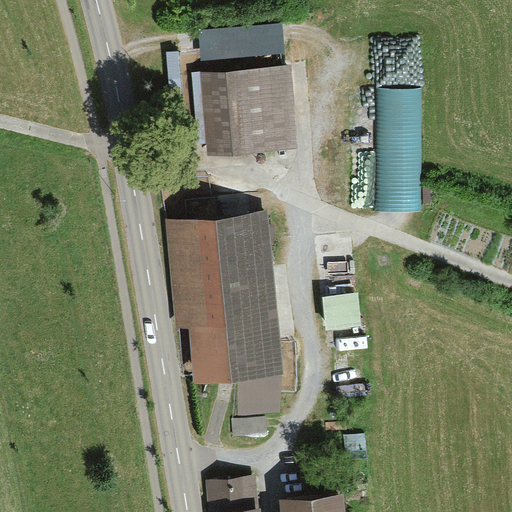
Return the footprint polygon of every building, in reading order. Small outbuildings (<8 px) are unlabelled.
[(290,30),(204,36),(207,75),(189,76),(195,156),(298,148),(290,30)] [(423,205),(424,82),(386,82),(385,156),(367,156),(367,205),(423,205)] [(268,208),(167,219),(177,329),(192,326),(195,383),(237,380),(234,417),(281,412),(286,371),(268,208)] [(363,320),(362,284),(326,285),(327,321),(363,320)] [(261,511),(257,474),(207,480),(211,511),(261,511)] [(346,511),(343,489),(283,496),(284,511),(346,511)]
